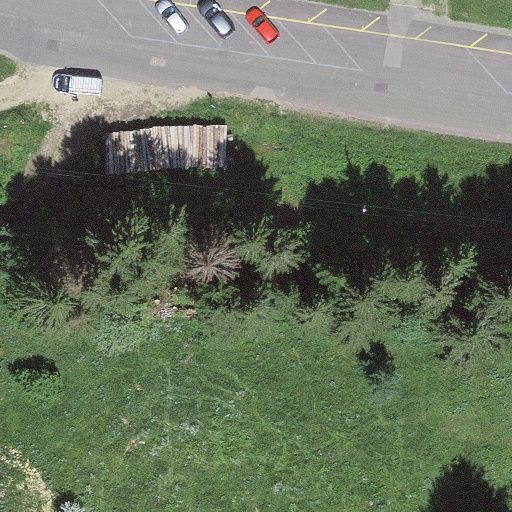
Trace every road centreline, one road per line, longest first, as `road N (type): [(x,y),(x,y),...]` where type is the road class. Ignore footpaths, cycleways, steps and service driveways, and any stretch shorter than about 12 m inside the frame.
road 1 (residential): [(511,90),(0,6)]
road 2 (track): [(0,242),(97,104),(167,29)]
